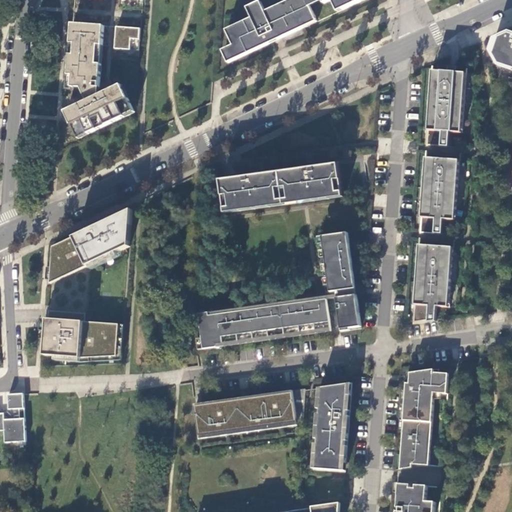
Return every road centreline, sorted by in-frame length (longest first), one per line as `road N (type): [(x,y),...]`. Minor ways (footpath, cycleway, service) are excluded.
road 1 (tertiary): [(5,238),(394,53)]
road 2 (residential): [(394,53),(401,82),(383,349)]
road 3 (residential): [(32,0),(20,38),(5,238)]
road 4 (residential): [(383,349),(178,376)]
road 5 (residential): [(383,349),(370,511)]
road 6 (residential): [(0,385),(9,383),(13,365),(5,238)]
